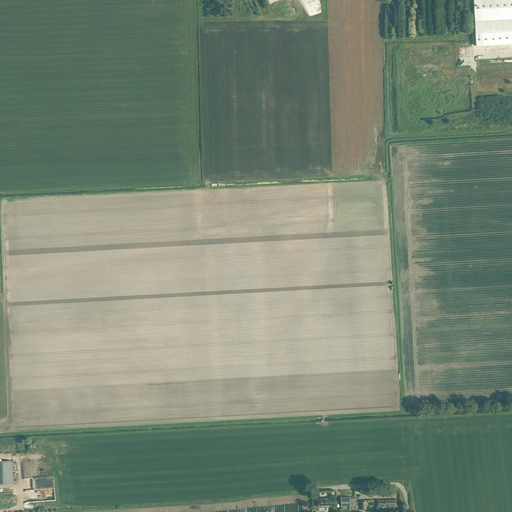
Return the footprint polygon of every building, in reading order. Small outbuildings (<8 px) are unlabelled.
[(511,0),(474,0),(476,47),(484,46),(511,44),(511,0)] [(0,461),(0,484),(13,484),(12,461),(0,461)] [(54,487),(52,476),(45,477),(46,488),(54,487)] [(341,506),(349,506),(349,507),(354,507),(354,498),(349,498),(349,497),(341,497),(341,506)] [(317,511),(324,510),(325,511),(327,511),(328,510),(328,507),(332,507),(332,498),(315,498),(316,508),(317,508),(317,511)]
